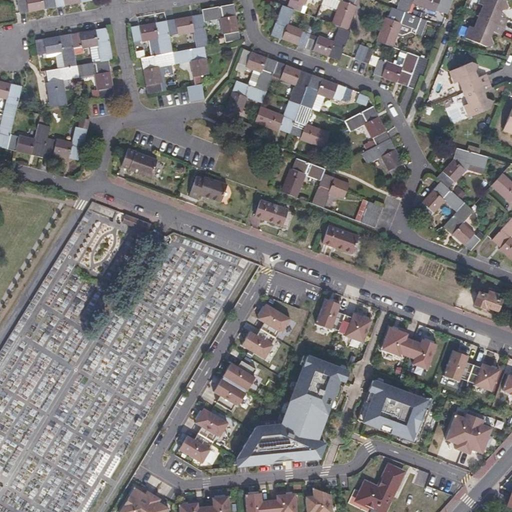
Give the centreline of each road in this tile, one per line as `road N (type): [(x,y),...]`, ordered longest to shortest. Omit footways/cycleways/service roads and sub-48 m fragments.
road 1 (residential): [(485,487),(372,443),(322,473),(188,481),(153,458),(274,254)]
road 2 (residential): [(511,277),(399,230),(422,163),(385,89),(264,44),(247,0)]
road 3 (residential): [(274,254),(511,342)]
road 4 (residential): [(92,191),(274,254)]
road 5 (residential): [(92,191),(0,343)]
road 6 (residential): [(7,50),(13,30),(118,11)]
